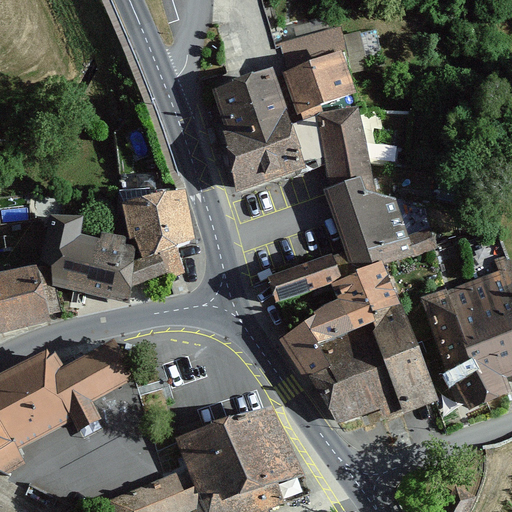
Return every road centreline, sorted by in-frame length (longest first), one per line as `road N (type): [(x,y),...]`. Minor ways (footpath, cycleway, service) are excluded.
road 1 (tertiary): [(129,0),(165,84),(231,300)]
road 2 (unclassified): [(0,360),(82,329),(231,300)]
road 3 (tertiary): [(231,300),(254,355),(358,482)]
road 4 (residential): [(511,423),(358,482)]
